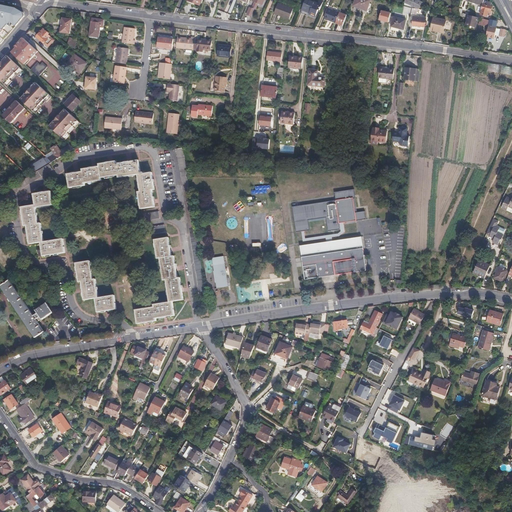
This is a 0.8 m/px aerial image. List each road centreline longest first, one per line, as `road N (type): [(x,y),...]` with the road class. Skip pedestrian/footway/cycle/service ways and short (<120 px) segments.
road 1 (residential): [(151,16),(511,62)]
road 2 (residential): [(511,299),(438,292),(199,326)]
road 3 (residential): [(198,511),(245,404),(199,326)]
road 4 (residential): [(199,326),(28,356),(0,371)]
road 5 (residential): [(159,511),(115,483),(36,465),(0,413)]
